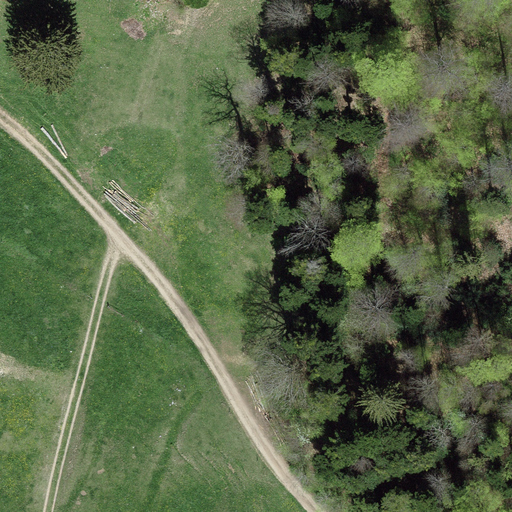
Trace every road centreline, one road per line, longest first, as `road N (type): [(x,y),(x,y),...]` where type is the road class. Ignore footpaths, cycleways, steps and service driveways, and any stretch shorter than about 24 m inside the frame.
road 1 (track): [(315,511),(176,310),(116,240)]
road 2 (track): [(48,511),(116,240)]
road 3 (track): [(116,240),(146,70),(175,0)]
road 4 (track): [(116,240),(0,116)]
